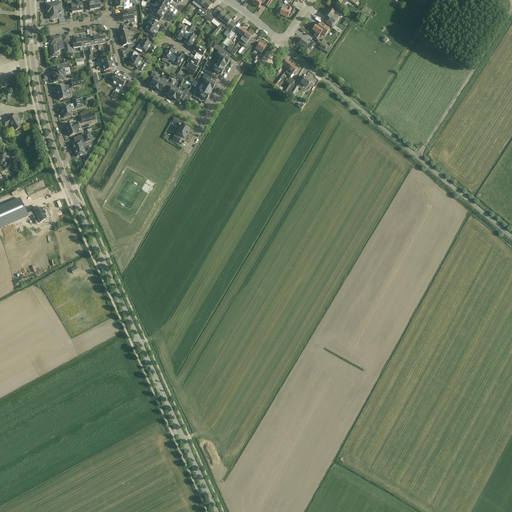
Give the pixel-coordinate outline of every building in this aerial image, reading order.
[(86,0),(85,0),(85,1),(86,6),(89,6),(90,11),(95,10),(94,5),(93,0),(86,0)] [(104,0),(93,0),(94,5),(95,10),(101,9),(100,6),(104,6),(104,0)] [(170,4),(162,0),(160,0),(158,4),(167,9),(170,4)] [(204,0),(199,0),(198,1),(196,0),(194,0),(192,3),(200,10),(207,2),(204,0)] [(254,0),(252,3),(258,8),(263,2),(264,3),(265,4),(264,5),(267,7),(272,1),(272,0),(271,0),(254,0)] [(348,0),(336,0),(335,1),(340,5),(339,6),(342,9),(348,0)] [(77,4),(76,1),(76,5),(71,5),(71,3),(67,4),(68,11),(71,10),(72,13),(78,12),(77,4)] [(200,10),(206,15),(205,16),(206,17),(205,19),(208,21),(209,20),(213,15),(212,14),(213,13),(208,9),(211,5),(207,2),(200,10)] [(63,18),(61,3),(46,5),(47,13),(49,13),(50,18),(52,20),(63,18)] [(158,4),(155,9),(164,14),(167,9),(158,4)] [(280,4),(276,11),(280,13),(279,15),(287,18),(290,13),(290,12),(291,9),(289,8),(287,11),(282,9),(283,6),(280,4)] [(161,19),(164,14),(155,9),(153,14),(161,19)] [(327,13),(325,16),(328,18),(325,22),(332,27),(338,20),(336,19),(339,15),(341,16),(342,14),(337,10),(334,13),(333,13),(329,10),(328,9),(326,12),(327,13)] [(136,16),(136,11),(128,12),(128,16),(122,16),(123,23),(128,22),(128,24),(134,23),(133,17),(136,16)] [(215,17),(213,15),(209,20),(208,21),(210,23),(212,21),(212,22),(213,20),(220,25),(226,17),(222,13),(218,18),(215,16),(215,17)] [(220,25),(217,29),(219,31),(222,27),(225,29),(231,22),(231,21),(226,17),(220,25)] [(151,21),(148,26),(157,31),(157,30),(158,31),(159,28),(158,28),(159,26),(156,24),(158,22),(155,20),(154,23),(151,21)] [(231,22),(225,29),(230,33),(236,26),(231,22)] [(329,29),(323,24),(320,28),(316,25),(312,30),(316,33),(313,37),(316,39),(321,34),(325,36),(329,29)] [(145,31),(143,34),(149,38),(149,37),(151,34),(154,36),(155,34),(155,35),(157,32),(156,32),(157,31),(148,26),(145,31)] [(236,34),(235,36),(237,37),(241,40),(243,38),(247,33),(241,28),(238,32),(237,33),(236,34)] [(185,39),(188,33),(180,29),(175,37),(176,38),(178,40),(179,39),(180,40),(182,37),(185,39)] [(128,31),(119,33),(123,46),(127,45),(128,48),(132,47),(134,47),(137,41),(135,40),(131,43),(128,31)] [(246,40),(242,44),(245,46),(243,49),(245,51),(246,51),(250,46),(251,47),(256,41),(252,38),(252,37),(249,35),(250,34),(248,32),(247,32),(247,33),(243,38),(246,40)] [(188,33),(185,39),(187,40),(186,43),(188,44),(187,45),(190,46),(191,46),(196,38),(188,33)] [(71,55),(68,35),(50,38),(51,44),(52,44),(52,45),(50,45),(52,58),(58,57),(57,52),(58,52),(60,50),(64,49),(65,56),(71,55)] [(98,48),(100,48),(99,37),(93,38),(90,38),(91,46),(98,45),(98,48)] [(91,46),(90,38),(81,40),(82,42),(82,48),(88,47),(89,56),(92,56),(91,46)] [(307,42),(303,39),(301,41),(300,40),(297,44),(301,47),(302,46),(305,48),(308,50),(309,50),(310,50),(313,46),(314,46),(315,45),(315,44),(309,40),(307,42)] [(82,48),(82,42),(81,40),(75,40),(75,41),(72,41),(73,49),(80,48),(80,51),(83,51),(82,48)] [(150,44),(144,40),(141,46),(138,45),(135,50),(141,53),(143,50),(146,52),(147,49),(148,49),(150,46),(149,46),(150,44)] [(318,41),(315,46),(324,52),(324,51),(326,53),(327,54),(330,49),(329,49),(327,47),(325,46),(321,43),(318,41)] [(266,48),(260,43),(255,49),(261,54),(266,48)] [(197,53),(195,56),(201,59),(205,51),(204,50),(204,49),(201,48),(201,49),(197,46),(196,47),(194,49),(195,49),(194,51),(197,53)] [(170,65),(171,62),(175,56),(172,55),(174,52),(172,51),(172,50),(170,49),(169,49),(162,61),(170,65)] [(226,65),(227,65),(229,61),(228,61),(229,60),(223,56),(224,54),(219,51),(217,54),(219,55),(216,60),(226,65)] [(140,55),(134,52),(131,58),(134,59),(130,65),(137,68),(138,66),(138,67),(140,63),(139,63),(141,60),(138,58),(140,55)] [(175,56),(171,62),(179,67),(184,58),(183,57),(184,57),(181,55),(181,56),(179,55),(177,58),(175,56)] [(263,57),(260,55),(259,57),(256,55),(254,58),(256,60),(254,63),(256,65),(259,62),(263,57)] [(102,60),(103,66),(113,64),(112,63),(113,62),(112,60),(111,58),(108,59),(107,56),(104,57),(105,60),(102,60)] [(189,62),(186,67),(195,72),(198,67),(197,66),(201,59),(195,56),(194,58),(191,57),(190,58),(189,58),(188,61),(188,62),(189,62)] [(213,65),(223,71),(226,65),(216,60),(218,61),(215,66),(213,65)] [(282,65),(288,70),(292,65),(286,61),(282,65)] [(68,68),(67,64),(54,66),(55,70),(53,71),(54,74),(53,74),(54,78),(56,82),(64,80),(63,76),(65,76),(64,69),(65,69),(68,68)] [(104,72),(105,74),(108,74),(111,73),(111,70),(114,69),(114,67),(114,64),(113,64),(103,66),(104,72)] [(210,70),(208,69),(206,73),(212,76),(214,72),(220,76),(220,75),(221,75),(223,72),(223,71),(213,65),(210,70)] [(292,65),(288,70),(286,72),(291,76),(297,70),(292,65)] [(153,73),(149,80),(152,82),(151,84),(149,86),(152,88),(152,87),(155,89),(161,79),(156,76),(157,75),(153,73)] [(204,80),(202,85),(212,90),(213,90),(215,86),(214,86),(215,85),(209,81),(211,78),(204,74),(202,78),(204,80)] [(112,84),(117,86),(122,78),(121,77),(119,75),(118,76),(117,75),(115,78),(113,76),(111,79),(114,80),(112,84)] [(311,82),(306,77),(298,87),(304,92),(305,90),(307,91),(313,85),(310,83),(311,82)] [(122,78),(117,86),(116,89),(123,93),(128,85),(125,84),(127,81),(125,80),(126,79),(123,78),(122,78)] [(161,79),(155,89),(161,92),(162,90),(166,92),(170,84),(166,82),(167,81),(162,78),(161,79)] [(82,85),(80,79),(71,82),(72,88),(82,85)] [(286,96),(293,85),(293,84),(291,86),(288,84),(284,90),(282,88),(282,89),(280,87),(279,88),(277,86),(279,83),(277,81),(274,86),(282,94),(283,93),(286,96)] [(170,84),(166,92),(169,93),(167,96),(168,96),(168,97),(171,99),(171,98),(172,99),(173,99),(178,89),(170,84)] [(201,85),(198,90),(199,90),(201,91),(209,96),(212,90),(202,85),(201,85)] [(293,85),(286,96),(291,99),(298,88),(293,85)] [(69,90),(68,86),(64,87),(64,86),(56,88),(59,101),(67,99),(65,91),(69,90)] [(178,89),(173,99),(173,100),(175,101),(176,101),(177,101),(178,102),(180,99),(183,101),(186,95),(187,94),(189,90),(186,88),(184,92),(178,89)] [(193,97),(192,98),(199,101),(200,98),(206,101),(206,100),(207,100),(209,97),(208,96),(209,96),(201,91),(199,90),(196,95),(194,94),(193,97)] [(83,107),(81,98),(73,100),(74,105),(70,106),(69,105),(61,107),(62,112),(61,112),(62,114),(63,119),(72,116),(70,110),(75,109),(83,107)] [(20,120),(17,114),(7,119),(8,120),(2,123),(5,127),(10,125),(14,132),(22,128),(18,121),(20,120)] [(95,120),(94,114),(80,117),(82,123),(95,120)] [(79,129),(77,123),(73,125),(73,124),(66,127),(69,137),(77,134),(76,134),(80,133),(79,130),(79,129)] [(179,130),(178,130),(172,140),(178,143),(181,139),(179,138),(180,136),(185,139),(189,130),(182,125),(179,130)] [(91,141),(89,134),(83,136),(85,143),(91,141)] [(85,154),(80,141),(76,143),(76,142),(75,142),(76,143),(72,144),(77,157),(80,156),(82,156),(82,155),(85,154)] [(5,153),(3,152),(1,153),(0,156),(1,157),(0,158),(0,161),(1,163),(1,164),(2,165),(3,167),(6,168),(8,166),(8,164),(7,162),(5,161),(6,160),(5,158),(6,157),(7,155),(5,153)] [(19,199),(0,207),(0,228),(0,229),(28,217),(27,215),(19,199)] [(35,211),(27,215),(28,217),(32,215),(33,217),(35,221),(37,220),(39,223),(39,224),(44,222),(44,223),(47,221),(47,220),(48,220),(47,220),(46,217),(45,215),(46,215),(45,212),(44,212),(42,208),(37,210),(35,211)]
